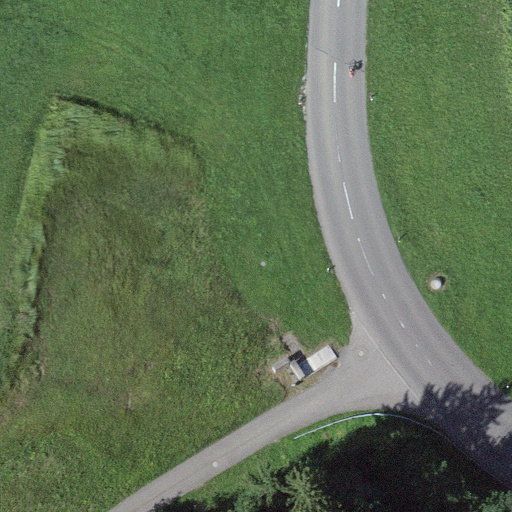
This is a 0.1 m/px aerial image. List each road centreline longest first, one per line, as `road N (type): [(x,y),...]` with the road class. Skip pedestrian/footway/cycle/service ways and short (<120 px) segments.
road 1 (tertiary): [(413,347),(372,281),(339,176),(340,0)]
road 2 (unclassified): [(413,347),(140,511)]
road 3 (tertiary): [(511,442),(413,347)]
